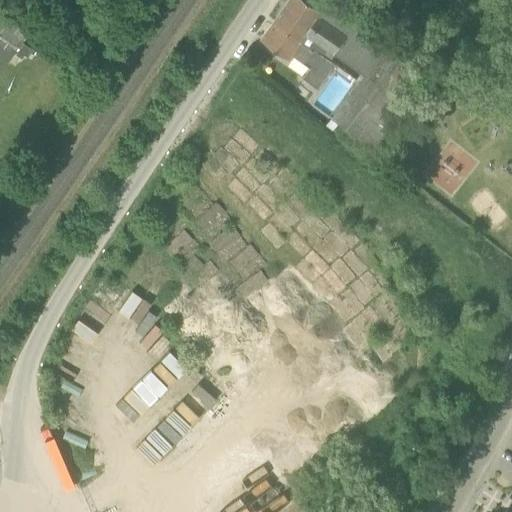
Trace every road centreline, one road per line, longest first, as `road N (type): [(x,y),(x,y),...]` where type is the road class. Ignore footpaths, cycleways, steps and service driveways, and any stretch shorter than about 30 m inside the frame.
road 1 (unclassified): [(15,483),(17,404),(46,324),(260,0)]
road 2 (residential): [(448,511),(511,391)]
